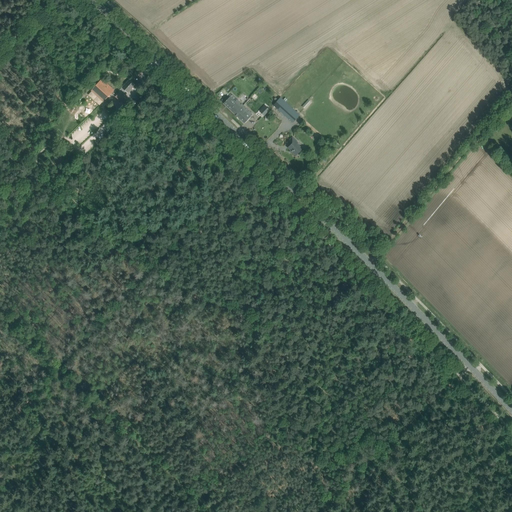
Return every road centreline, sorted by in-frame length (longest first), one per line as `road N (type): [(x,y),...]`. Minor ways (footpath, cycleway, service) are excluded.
road 1 (secondary): [(511,412),(287,182),(88,0)]
road 2 (track): [(367,263),(511,97)]
